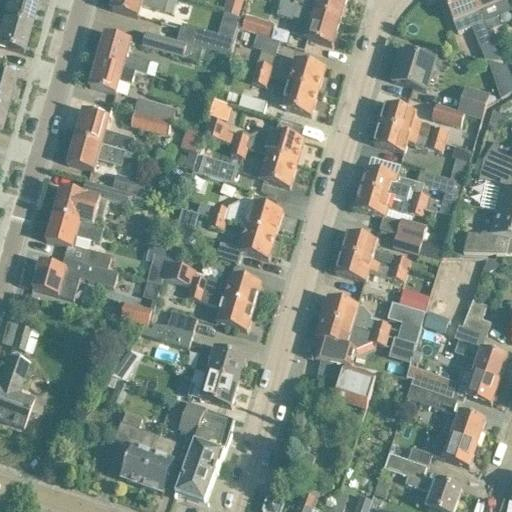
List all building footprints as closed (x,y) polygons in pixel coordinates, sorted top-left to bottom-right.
[(0,0),(0,19),(31,29),(39,2),(30,0),(0,0)] [(170,1),(167,0),(116,0),(112,14),(138,21),(141,10),(165,17),(170,1)] [(316,0),(296,0),(295,7),(294,8),(341,22),(347,0),(320,0),(320,1),(316,0)] [(475,0),(444,0),(443,0),(453,25),(458,36),(485,25),(481,14),(475,0)] [(506,0),(475,0),(481,14),(508,3),(506,0)] [(333,51),(341,22),(294,8),(294,9),(282,6),(278,21),(296,26),(293,39),(333,51)] [(0,49),(23,56),(31,29),(0,19),(0,49)] [(274,28),(247,20),(242,34),(270,42),(274,28)] [(498,20),(485,25),(489,35),(502,29),(498,20)] [(183,31),(161,25),(158,39),(180,45),(183,31)] [(250,37),(243,35),(241,43),(248,45),(250,37)] [(203,53),(192,49),(147,36),(143,50),(199,66),(203,53)] [(132,45),(106,37),(98,64),(136,75),(147,78),(151,66),(128,59),(132,45)] [(262,55),(258,66),(255,77),(269,81),(273,70),(280,46),(258,39),(254,53),(262,55)] [(495,48),(482,53),(486,63),(501,64),(495,48)] [(427,95),(435,65),(401,55),(392,86),(427,95)] [(319,96),(326,72),(295,63),(288,87),(319,96)] [(136,75),(98,64),(90,91),(117,99),(120,86),(129,89),(129,87),(132,89),(136,75)] [(0,104),(9,107),(16,81),(0,76),(0,104)] [(266,91),(269,81),(255,77),(252,87),(266,91)] [(312,121),(319,96),(288,87),(281,111),(312,121)] [(491,98),(467,91),(459,116),(483,124),(491,98)] [(244,99),(240,110),(265,117),(268,106),(244,99)] [(177,113),(139,103),(136,116),(173,126),(177,113)] [(0,134),(1,135),(9,107),(0,104),(0,134)] [(416,116),(386,107),(380,128),(433,143),(436,133),(436,132),(421,129),(413,126),(416,116)] [(460,131),(464,119),(440,112),(436,124),(460,131)] [(110,122),(84,114),(83,116),(78,119),(76,129),(79,130),(77,140),(127,154),(126,156),(132,157),(135,143),(106,135),(110,122)] [(173,126),(136,116),(132,131),(158,138),(159,135),(170,138),(173,126)] [(298,168),(305,143),(274,134),(272,139),(264,136),(251,142),(229,137),(230,130),(210,124),(205,140),(233,148),(247,153),(266,159),(298,168)] [(433,143),(380,128),(374,149),(404,157),(407,145),(416,148),(415,151),(429,154),(430,153),(433,143)] [(436,133),(433,143),(446,147),(450,137),(449,137),(436,133)] [(127,154),(77,140),(69,168),(95,176),(98,164),(123,171),(126,156),(127,154)] [(446,147),(433,143),(430,153),(443,158),(446,147)] [(511,153),(510,152),(505,153),(495,146),(484,164),(511,175),(511,153)] [(247,153),(233,148),(231,158),(245,161),(247,153)] [(190,157),(186,171),(194,173),(198,160),(190,157)] [(266,159),(259,183),(290,192),(298,168),(266,159)] [(239,171),(205,160),(199,177),(234,188),(239,171)] [(511,175),(484,164),(479,184),(491,187),(494,191),(502,193),(497,215),(511,218),(511,175)] [(367,172),(361,191),(400,202),(399,203),(411,207),(412,206),(434,212),(438,213),(441,214),(443,205),(429,201),(415,197),(416,194),(403,191),(402,193),(395,191),(398,180),(367,172)] [(423,175),(419,188),(446,196),(443,205),(441,214),(456,218),(465,188),(423,175)] [(118,179),(114,193),(135,199),(135,201),(148,204),(151,188),(118,179)] [(132,213),(135,201),(135,199),(114,193),(87,185),(83,197),(62,191),(55,218),(81,225),(102,232),(109,207),(132,213)] [(361,191),(355,213),(384,222),(387,213),(414,221),(414,218),(423,221),(435,224),(438,213),(434,212),(412,206),(411,207),(399,203),(400,202),(361,191)] [(276,240),(283,215),(252,206),(245,231),(276,240)] [(215,211),(212,221),(226,225),(230,215),(215,211)] [(184,213),(174,248),(189,253),(189,250),(194,235),(199,217),(184,213)] [(511,218),(497,215),(492,237),(485,236),(480,238),(468,236),(464,257),(511,257),(511,218)] [(104,232),(102,232),(81,225),(55,218),(47,245),(73,253),(77,240),(88,243),(88,244),(100,247),(104,232)] [(221,243),(226,225),(212,221),(212,222),(209,231),(207,239),(194,235),(189,250),(216,258),(221,243)] [(401,227),(384,222),(380,235),(399,240),(400,238),(424,245),(428,231),(402,224),(401,227)] [(269,264),(276,240),(245,231),(242,240),(233,237),(230,250),(239,252),(238,255),(269,264)] [(413,267),(375,255),(378,245),(348,236),(342,256),(410,276),(413,267)] [(419,262),(424,245),(400,238),(399,240),(395,255),(419,262)] [(108,273),(112,260),(89,253),(85,267),(108,273)] [(410,276),(342,256),(336,278),(366,287),(368,279),(390,284),(390,283),(405,287),(407,278),(409,278),(410,276)] [(65,263),(63,271),(41,265),(33,293),(59,300),(75,304),(81,282),(115,292),(119,278),(65,263)] [(489,263),(485,274),(491,274),(499,269),(499,263),(489,263)] [(164,284),(191,292),(255,311),(262,287),(230,278),(227,288),(209,282),(208,286),(196,283),(197,276),(169,268),(164,284)] [(255,311),(191,292),(188,302),(202,306),(201,308),(220,313),(216,327),(247,336),(255,311)] [(430,300),(404,292),(400,308),(426,316),(430,300)] [(329,301),(323,321),(389,340),(391,331),(372,325),(373,322),(363,312),(359,311),(359,309),(329,301)] [(488,310),(474,305),(464,331),(487,341),(492,328),(482,324),(488,310)] [(153,313),(126,307),(122,324),(149,330),(153,313)] [(421,332),(426,316),(400,308),(399,309),(393,307),(389,323),(421,332)] [(193,338),(197,323),(172,316),(168,331),(193,338)] [(430,318),(426,331),(445,338),(450,325),(430,318)] [(322,344),(316,363),(346,369),(352,370),(358,355),(373,349),(386,352),(389,340),(323,321),(317,342),(322,344)] [(163,345),(188,353),(193,338),(168,331),(163,345)] [(20,351),(24,339),(5,333),(1,345),(20,351)] [(460,344),(456,356),(468,361),(472,349),(473,348),(460,344)] [(239,387),(247,362),(203,349),(199,361),(204,362),(200,376),(239,387)] [(468,361),(464,373),(475,377),(500,385),(508,361),(483,353),(472,349),(468,361)] [(27,368),(7,361),(0,381),(0,423),(24,432),(34,404),(17,398),(27,368)] [(346,369),(335,402),(368,413),(380,375),(352,370),(346,369)] [(117,371),(110,381),(126,386),(133,376),(117,371)] [(464,373),(458,387),(470,391),(467,401),(491,409),(500,385),(475,377),(464,373)] [(232,412),(239,387),(200,376),(196,389),(191,387),(188,399),(232,412)] [(417,378),(412,390),(446,401),(450,390),(417,378)] [(446,401),(412,390),(408,401),(454,418),(458,406),(446,401)] [(185,406),(176,434),(194,439),(202,413),(185,406)] [(231,436),(235,424),(202,413),(194,439),(174,501),(176,501),(176,500),(199,508),(201,506),(205,507),(204,510),(208,511),(214,495),(211,493),(217,477),(218,477),(233,437),(231,436)] [(143,490),(161,441),(135,432),(139,420),(126,416),(116,444),(132,450),(121,481),(122,482),(121,482),(143,490)] [(478,448),(486,424),(461,416),(458,425),(449,422),(445,436),(478,448)] [(305,432),(309,421),(298,417),(294,428),(305,432)] [(478,448),(445,436),(441,435),(432,460),(413,453),(410,464),(428,470),(429,470),(433,460),(469,473),(478,448)] [(181,448),(170,445),(161,441),(143,490),(163,497),(181,448)] [(309,471),(313,469),(316,461),(305,457),(300,468),(309,471)] [(424,481),(428,470),(410,464),(390,457),(384,472),(409,480),(406,489),(429,497),(425,508),(429,509),(428,511),(430,511),(455,511),(462,493),(437,485),(433,484),(433,485),(424,481)] [(334,511),(345,511),(350,500),(340,496),(334,511)] [(283,504),(280,504),(281,503),(281,502),(280,501),(280,500),(279,499),(278,499),(278,498),(277,498),(275,498),(274,499),(273,501),(272,501),(270,501),(267,502),(263,511),(283,511),(285,507),(283,504)] [(315,511),(318,505),(303,499),(298,511),(315,511)] [(371,511),(373,505),(361,501),(357,511),(371,511)]
